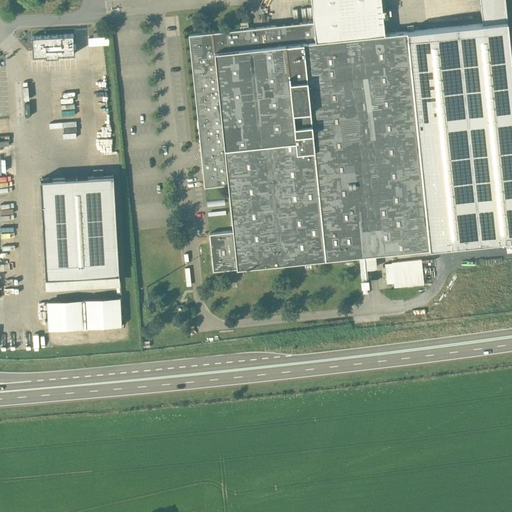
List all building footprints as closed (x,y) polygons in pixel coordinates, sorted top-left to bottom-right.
[(310,0),(313,22),(315,41),(384,34),(380,0),(310,0)] [(214,51),(228,184),(233,231),(236,268),(511,238),(511,70),(507,21),(384,34),(315,41),(294,43),(214,51)] [(313,22),(188,35),(204,186),(228,184),(214,51),(294,43),(315,41),(313,22)] [(33,55),(45,54),(45,57),(58,57),(57,54),(74,53),(73,33),(31,35),(33,55)] [(113,175),(40,179),(45,276),(118,272),(113,175)] [(236,268),(233,231),(209,233),(213,270),(236,268)] [(48,328),(121,325),(120,297),(47,300),(48,328)]
